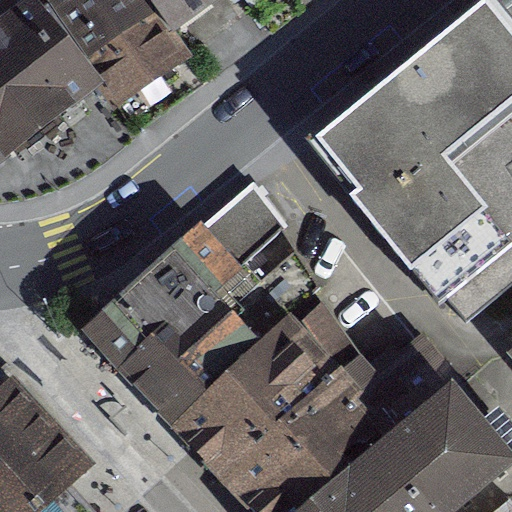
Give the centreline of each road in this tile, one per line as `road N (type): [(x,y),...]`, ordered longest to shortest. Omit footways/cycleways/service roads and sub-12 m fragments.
road 1 (tertiary): [(26,267),(68,255),(125,222),(408,0)]
road 2 (residential): [(26,267),(38,308),(68,357),(185,511)]
